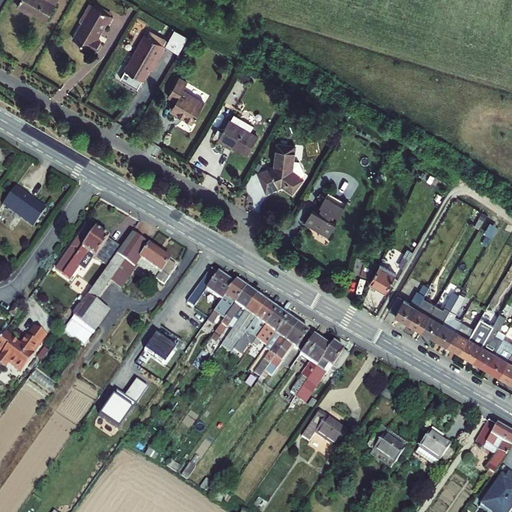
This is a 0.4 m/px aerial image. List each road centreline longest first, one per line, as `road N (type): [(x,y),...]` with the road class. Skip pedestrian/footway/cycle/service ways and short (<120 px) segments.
road 1 (secondary): [(498,406),(97,174)]
road 2 (unknown): [(511,224),(466,195),(444,199),(371,332)]
road 3 (residential): [(0,294),(20,283),(97,174)]
